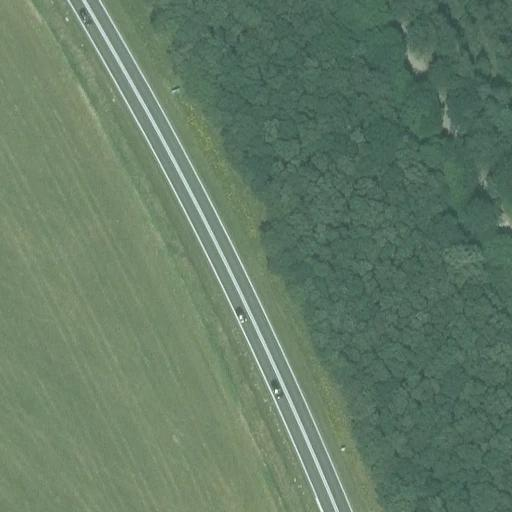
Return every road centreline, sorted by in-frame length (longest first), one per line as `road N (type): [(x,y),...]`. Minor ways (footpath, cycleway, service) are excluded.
road 1 (trunk): [(336,511),(245,305),(84,0)]
road 2 (track): [(511,238),(379,0)]
